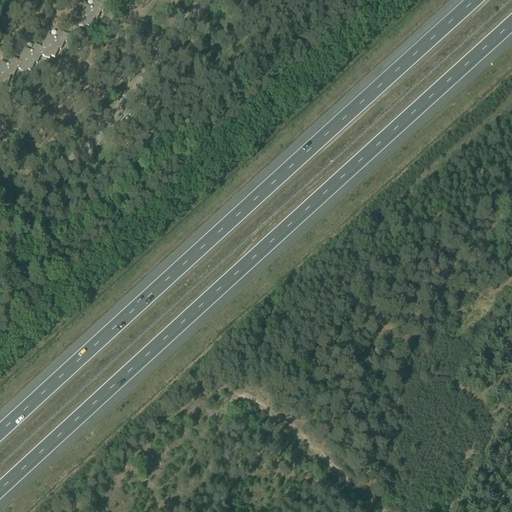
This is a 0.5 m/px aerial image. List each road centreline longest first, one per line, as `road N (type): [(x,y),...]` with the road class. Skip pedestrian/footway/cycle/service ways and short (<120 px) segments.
road 1 (motorway): [(0,492),(511,23)]
road 2 (motorway): [(475,0),(0,432)]
road 3 (track): [(221,382),(300,438),(381,511)]
